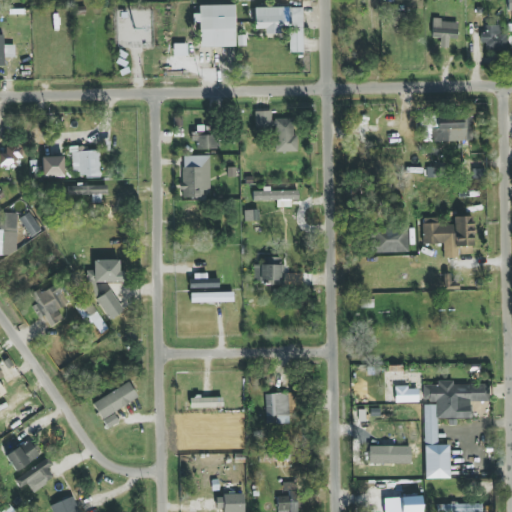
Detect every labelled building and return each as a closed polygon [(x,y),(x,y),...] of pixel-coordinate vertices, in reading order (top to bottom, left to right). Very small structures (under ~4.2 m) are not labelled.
[(234,5),(198,6),(199,20),(199,48),(235,47),(234,5)] [(303,7),(254,8),(254,29),(264,29),(264,34),(288,34),(289,53),(303,52),(303,7)] [(457,22),(432,20),(431,38),(440,38),(439,47),(448,48),(448,38),(456,39),(457,22)] [(499,25),(482,25),(482,50),(506,49),(505,34),(500,34),(499,25)] [(14,58),(14,45),(4,45),(3,35),(0,35),(0,66),(4,66),(4,58),(14,58)] [(271,130),(271,111),(254,112),(254,130),(271,130)] [(430,142),(472,141),(472,116),(436,117),(436,128),(430,128),(430,142)] [(275,152),(296,152),(295,118),(274,119),(275,152)] [(197,149),(216,149),(217,137),(197,137),(197,149)] [(21,147),(5,147),(5,154),(0,153),(0,165),(21,166),(21,147)] [(42,157),(42,178),(64,177),(63,156),(42,157)] [(209,156),(182,156),(181,198),(209,199),(209,156)] [(427,180),(441,179),(440,168),(426,168),(427,180)] [(107,195),(107,186),(69,186),(69,195),(107,195)] [(252,192),(252,201),(298,200),(298,190),(266,191),(252,192)] [(41,231),(30,212),(19,219),(30,237),(41,231)] [(0,255),(16,256),(17,213),(0,213),(0,255)] [(472,256),(472,217),(453,217),(453,225),(437,225),(437,218),(422,218),(422,244),(443,244),(443,256),(472,256)] [(373,253),(408,252),(407,226),(372,227),(373,253)] [(118,260),(93,260),(93,271),(86,271),(86,282),(123,282),(122,270),(118,270),(118,260)] [(283,265),(253,265),(253,284),(301,285),(301,274),(283,274),(283,265)] [(218,278),(189,279),(189,289),(218,288),(218,278)] [(44,315),(50,326),(63,320),(57,309),(71,302),(61,281),(32,295),(37,304),(32,306),(38,318),(44,315)] [(95,299),(109,320),(123,310),(109,290),(95,299)] [(190,293),(190,303),(233,302),(232,292),(190,293)] [(93,322),(100,333),(107,329),(88,298),(75,306),(87,325),(93,322)] [(0,385),(0,379),(4,377),(0,370),(0,402),(8,398),(0,385)] [(424,479),(449,478),(449,445),(437,445),(437,419),(471,419),(471,402),(489,402),(489,384),(452,385),(452,381),(437,381),(437,386),(423,386),(423,403),(424,479)] [(138,398),(129,382),(92,403),(107,429),(118,422),(113,413),(138,398)] [(417,387),(395,387),(395,403),(417,402),(417,387)] [(266,424),(289,424),(289,414),(295,414),(295,393),(265,394),(266,424)] [(222,397),(189,398),(190,408),(222,407),(222,397)] [(5,456),(16,472),(39,456),(28,440),(5,456)] [(39,477),(43,483),(54,476),(43,460),(15,480),(21,489),(39,477)] [(296,511),(296,483),(285,483),(286,497),(276,497),(276,511),(296,511)] [(216,509),(223,508),(222,511),(243,511),(243,495),(216,495),(216,509)] [(400,511),(420,511),(421,496),(400,497),(400,511)] [(78,511),(74,497),(51,504),(53,511),(78,511)]
